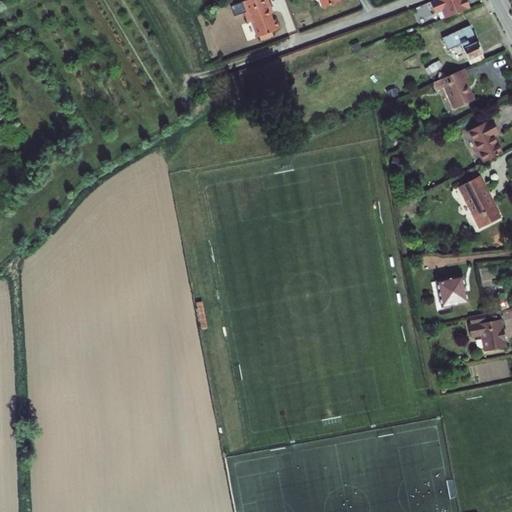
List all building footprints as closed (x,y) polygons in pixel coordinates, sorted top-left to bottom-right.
[(302,0),(306,9),(308,9),(311,18),(331,10),(326,0),(302,0)] [(451,7),(448,0),(418,11),(423,23),(430,20),(432,28),(458,18),(455,10),(452,11),(451,7)] [(259,19),(252,5),(229,17),(238,36),(241,34),(248,50),(250,49),(252,53),(264,47),(262,44),(266,42),(266,40),(269,39),(266,30),(262,32),(256,20),(259,19)] [(472,69),(458,36),(430,48),(435,60),(449,55),(458,75),(472,69)] [(450,78),(420,92),(424,102),(432,98),(443,119),(462,110),(452,88),(454,87),(450,78)] [(478,130),(455,142),(470,172),(489,163),(480,147),(485,144),(478,130)] [(465,186),(445,196),(467,239),(486,228),(465,186)] [(456,285),(431,290),(436,316),(461,311),(456,285)] [(459,334),(456,335),(459,346),(469,344),(472,360),(494,355),(489,329),(485,329),(484,321),(457,327),(459,334)] [(475,366),(478,383),(495,380),(491,363),(475,366)]
